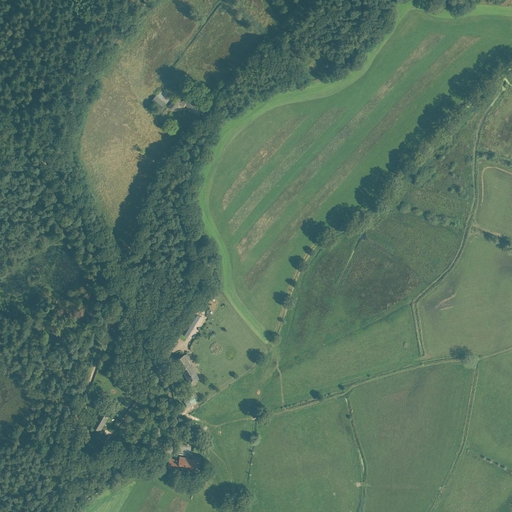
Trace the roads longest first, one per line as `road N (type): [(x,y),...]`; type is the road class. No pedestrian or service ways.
road 1 (track): [(122,288),(73,194),(0,106)]
road 2 (track): [(110,262),(126,259),(152,185),(198,121)]
road 3 (track): [(122,288),(79,411)]
